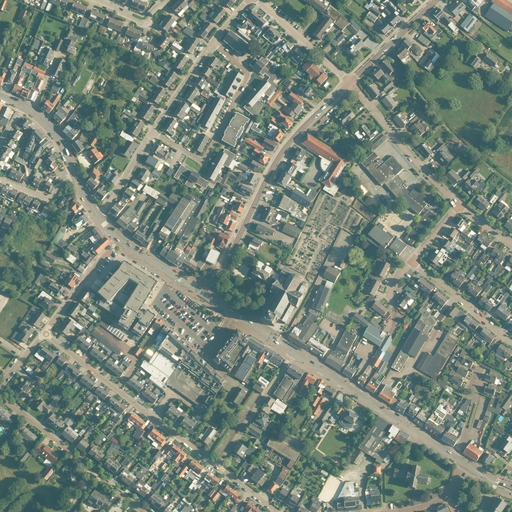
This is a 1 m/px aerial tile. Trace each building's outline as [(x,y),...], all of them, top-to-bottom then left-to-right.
[(68,2),(63,0),(60,0),(58,6),(65,9),(68,2)] [(133,0),(131,6),(137,9),(140,0),(137,0),(137,1),(135,0),(133,0)] [(147,5),(143,3),(144,0),(143,0),(140,0),(137,9),(144,12),(147,5)] [(188,5),(185,3),(182,0),(181,0),(177,4),(183,10),(188,5)] [(223,0),(225,2),(225,3),(224,4),(225,5),(229,9),(234,4),(229,0),(223,0)] [(303,0),(323,15),(322,17),(325,19),(313,35),(320,41),(334,24),(342,31),(350,23),(330,7),(329,8),(318,0),(303,0)] [(406,11),(403,7),(399,3),(395,7),(390,2),(387,0),(384,3),(384,2),(381,5),(382,5),(385,8),(386,7),(389,9),(394,14),(396,16),(399,13),(401,16),(403,14),(404,15),(405,13),(405,12),(406,11)] [(456,17),(466,7),(462,3),(458,0),(449,9),(456,17)] [(492,6),(485,17),(489,20),(506,32),(508,33),(509,30),(511,26),(511,0),(506,0),(505,0),(493,0),(492,2),(490,5),(492,6)] [(192,1),(190,4),(197,11),(200,8),(192,1)] [(472,11),(476,7),(471,1),(466,5),(472,11)] [(74,3),(72,8),(71,11),(77,14),(81,6),(74,3)] [(378,8),(371,3),(367,9),(378,17),(381,13),(377,10),(378,8)] [(172,9),(178,15),(180,17),(185,12),(183,10),(177,4),(172,9)] [(188,6),(190,8),(195,13),(197,11),(190,4),(188,6)] [(84,16),(85,14),(87,9),(81,6),(77,14),(84,16)] [(220,8),(215,14),(221,19),(226,13),(220,8)] [(17,18),(23,21),(27,12),(21,9),(17,18)] [(388,21),(390,23),(394,27),(400,21),(394,14),(393,16),(386,9),(383,12),(390,19),(388,21)] [(448,26),(452,22),(439,9),(433,15),(439,21),(441,18),(448,26)] [(89,19),(95,21),(99,14),(92,11),(89,19)] [(202,16),(208,21),(210,18),(203,12),(201,15),(202,16)] [(248,16),(245,19),(250,23),(254,26),(261,19),(253,12),(248,17),(248,16)] [(370,12),(366,17),(374,23),(378,18),(370,12)] [(102,24),(103,22),(105,17),(99,14),(95,21),(102,24)] [(216,24),(221,19),(215,14),(211,19),(216,24)] [(468,32),(472,27),(477,20),(470,14),(460,27),(468,32)] [(164,22),(171,27),(175,21),(169,16),(164,22)] [(107,27),(114,29),(117,22),(110,19),(107,27)] [(263,20),(261,19),(254,26),(254,27),(256,29),(258,26),(261,29),(266,23),(266,22),(263,20)] [(392,29),(388,26),(385,23),(384,24),(379,19),(377,22),(381,26),(379,29),(385,35),(392,29)] [(247,28),(251,31),(254,27),(254,26),(250,23),(249,25),(244,20),(240,25),(245,30),(247,28)] [(358,32),(356,30),(359,27),(353,21),(351,24),(352,25),(352,26),(349,28),(355,35),(358,32)] [(120,32),(121,30),(123,25),(117,22),(114,29),(120,32)] [(160,28),(166,32),(171,27),(164,22),(160,28)] [(432,27),(426,22),(421,27),(426,33),(425,34),(424,33),(424,34),(431,40),(438,34),(439,35),(442,32),(437,26),(434,29),(432,27)] [(200,27),(208,34),(213,28),(207,23),(202,29),(200,27)] [(126,35),(132,37),(135,30),(129,27),(126,35)] [(184,30),(192,36),(194,32),(187,27),(185,30),(184,29),(184,30)] [(198,35),(200,36),(203,39),(208,34),(200,27),(196,33),(198,35)] [(270,27),(267,31),(262,37),(264,39),(267,41),(275,32),(270,27)] [(67,41),(63,50),(70,54),(74,55),(76,51),(72,50),(75,44),(77,39),(70,36),(72,31),(70,31),(68,30),(65,37),(64,40),(67,41)] [(135,30),(132,37),(131,40),(137,43),(142,33),(135,30)] [(339,30),(333,37),(334,38),(335,38),(339,43),(345,37),(341,32),(339,30)] [(225,39),(223,41),(240,55),(242,53),(248,47),(230,32),(224,39),(225,39)] [(267,41),(270,43),(271,41),(274,44),(282,35),(280,33),(279,34),(275,32),(267,41)] [(421,35),(418,40),(427,48),(431,43),(421,35)] [(363,44),(360,41),(358,39),(354,36),(349,41),(352,45),(357,50),(363,44)] [(174,43),(174,42),(170,38),(168,40),(164,37),(161,41),(166,46),(169,42),(173,44),(174,43)] [(193,38),(188,45),(195,49),(199,42),(193,38)] [(54,50),(58,52),(63,41),(59,40),(54,50)] [(252,44),(251,45),(258,52),(261,49),(256,45),(258,43),(255,40),(253,42),(252,44)] [(276,69),(277,69),(280,66),(275,61),(274,62),(272,60),(279,52),(281,53),(282,53),(284,51),(286,54),(286,55),(287,55),(291,51),(290,50),(293,47),(292,47),(294,45),(292,43),(290,45),(285,40),(282,45),(279,42),(276,47),(272,51),(265,59),(272,65),(276,69)] [(407,40),(401,46),(406,50),(407,51),(410,48),(418,56),(423,51),(416,45),(414,47),(407,40)] [(157,46),(161,49),(163,50),(166,46),(161,41),(157,46)] [(344,46),(347,50),(346,51),(349,54),(350,53),(352,55),(357,50),(352,45),(349,41),(344,46)] [(139,46),(137,52),(140,54),(141,50),(145,52),(144,55),(149,45),(143,43),(142,47),(139,46)] [(184,49),(174,43),(173,44),(172,45),(173,46),(182,52),(184,49)] [(149,57),(150,53),(150,54),(153,47),(149,45),(144,55),(149,57)] [(184,50),(187,52),(191,55),(195,49),(188,45),(184,50)] [(173,46),(172,49),(175,51),(179,54),(180,55),(182,52),(173,46)] [(406,50),(401,46),(403,47),(395,54),(401,61),(403,62),(404,63),(405,63),(406,62),(406,61),(406,60),(406,59),(405,59),(410,54),(407,51),(406,50)] [(50,60),(53,53),(51,51),(51,50),(51,49),(48,48),(47,48),(47,50),(41,47),(38,55),(41,56),(50,60)] [(420,65),(430,72),(441,57),(431,50),(420,65)] [(298,65),(301,61),(304,57),(300,54),(297,52),(295,55),(292,52),(289,56),(298,65)] [(488,53),(483,60),(494,68),(498,61),(488,53)] [(182,55),(181,55),(179,54),(175,59),(178,61),(177,61),(184,65),(188,59),(182,55)] [(481,60),(474,55),(468,63),(476,69),(479,65),(477,64),(481,60)] [(41,56),(41,58),(42,58),(40,64),(38,63),(47,67),(50,60),(41,56)] [(9,57),(5,67),(11,70),(15,60),(9,57)] [(11,70),(10,73),(6,82),(12,84),(16,75),(15,75),(16,74),(14,73),(15,71),(18,66),(20,67),(22,60),(16,57),(15,60),(11,70)] [(255,70),(256,71),(265,59),(262,57),(258,62),(255,59),(249,65),(253,68),(255,68),(254,69),(255,70)] [(213,58),(208,65),(212,68),(213,69),(216,66),(216,65),(219,68),(222,64),(213,58)] [(51,75),(58,78),(63,65),(65,61),(60,59),(58,63),(57,62),(51,75)] [(268,62),(265,59),(256,71),(255,71),(256,71),(258,72),(259,72),(259,73),(263,76),(265,74),(264,74),(268,70),(267,70),(264,67),(268,62)] [(164,60),(162,63),(165,65),(171,69),(173,66),(164,60)] [(380,66),(384,69),(390,75),(395,70),(386,60),(380,66)] [(180,71),(184,65),(177,61),(173,67),(180,71)] [(316,81),(320,85),(327,77),(326,77),(327,75),(321,70),(320,71),(316,68),(317,66),(311,61),(309,62),(309,61),(302,69),(306,72),(310,76),(309,77),(307,79),(310,81),(311,79),(312,78),(316,81)] [(24,63),(23,66),(32,70),(34,71),(35,71),(38,73),(44,76),(45,73),(44,72),(36,69),(24,63)] [(268,70),(264,74),(265,74),(269,78),(274,82),(277,78),(272,73),(276,69),(272,65),(267,70),(268,70)] [(21,71),(25,72),(31,74),(32,70),(23,66),(21,71)] [(211,72),(210,71),(206,68),(202,74),(208,78),(209,75),(213,78),(215,75),(211,72)] [(386,93),(387,92),(392,87),(394,85),(388,78),(378,68),(372,74),(378,80),(381,76),(387,83),(382,88),(382,89),(384,91),(386,93)] [(242,78),(243,77),(233,71),(229,78),(239,83),(240,83),(239,83),(240,81),(241,81),(241,80),(242,79),(241,79),(242,78)] [(171,72),(166,78),(172,82),(177,76),(171,72)] [(37,83),(38,84),(36,88),(32,87),(27,99),(34,102),(44,80),(42,79),(44,76),(38,73),(37,77),(39,78),(37,83)] [(162,83),(153,76),(151,79),(158,84),(160,85),(162,83)] [(14,88),(12,93),(20,96),(22,91),(23,89),(19,87),(22,79),(18,78),(15,85),(14,88)] [(168,88),(172,82),(166,78),(162,84),(168,88)] [(199,78),(195,84),(199,87),(201,88),(200,89),(203,91),(204,89),(206,87),(208,84),(203,80),(199,78)] [(239,83),(229,78),(225,85),(235,91),(236,90),(235,90),(236,88),(237,88),(237,87),(238,86),(237,86),(238,85),(239,83),(239,84),(239,83)] [(274,82),(269,78),(265,83),(266,83),(263,86),(261,84),(260,85),(261,86),(259,88),(258,87),(255,91),(254,92),(251,96),(249,98),(248,99),(250,101),(247,104),(243,108),(248,112),(255,119),(263,105),(258,101),(264,94),(269,97),(278,87),(273,82),(274,82)] [(27,99),(32,87),(34,84),(31,82),(27,91),(24,89),(21,96),(27,99)] [(70,84),(62,98),(68,101),(75,87),(70,84)] [(302,84),(300,86),(304,90),(301,93),(303,95),(307,98),(312,91),(302,84)] [(235,91),(225,85),(220,94),(217,92),(217,91),(215,90),(214,93),(218,95),(219,96),(224,99),(226,96),(231,99),(231,98),(232,96),(233,96),(233,95),(233,94),(234,94),(233,93),(234,92),(235,91)] [(384,91),(381,94),(373,85),(367,89),(375,99),(379,95),(381,98),(385,94),(386,93),(384,91)] [(188,93),(194,97),(198,91),(193,87),(188,93)] [(393,88),(392,87),(387,92),(389,95),(395,91),(393,88)] [(155,95),(161,99),(166,92),(160,88),(155,95)] [(135,93),(149,102),(151,99),(142,94),(143,93),(138,89),(135,93)] [(138,100),(139,99),(147,105),(149,102),(135,93),(133,97),(138,100)] [(193,104),(196,99),(194,97),(188,93),(184,99),(190,103),(192,105),(193,104)] [(286,106),(282,110),(288,114),(292,117),(295,113),(297,115),(300,111),(299,110),(300,109),(301,109),(302,109),(299,107),(301,105),(297,101),(299,99),(291,93),(288,97),(295,102),(296,102),(295,103),(294,104),(290,109),(286,106)] [(42,97),(39,105),(42,108),(41,109),(46,112),(48,110),(47,109),(50,107),(49,106),(50,105),(53,100),(55,96),(53,95),(45,104),(41,100),(42,97)] [(157,104),(161,99),(155,95),(151,100),(157,104)] [(199,129),(206,132),(225,99),(224,99),(219,96),(218,95),(216,99),(212,96),(207,105),(211,108),(206,116),(202,114),(197,123),(201,125),(199,129)] [(46,112),(49,114),(54,107),(59,99),(55,96),(53,100),(50,105),(49,106),(50,107),(47,109),(48,110),(46,112)] [(393,110),(394,109),(397,106),(389,96),(386,98),(382,101),(383,101),(388,107),(388,108),(390,111),(392,109),(393,110)] [(188,107),(186,105),(182,103),(178,109),(184,113),(188,107)] [(56,114),(52,117),(59,125),(63,121),(66,119),(65,118),(67,117),(68,116),(61,109),(63,107),(60,104),(56,109),(57,111),(58,112),(56,114)] [(192,105),(191,107),(199,112),(201,109),(193,104),(192,105)] [(148,105),(144,111),(150,115),(151,115),(152,115),(153,113),(152,112),(154,109),(148,105)] [(4,107),(2,112),(0,115),(3,117),(0,124),(6,127),(9,121),(6,120),(7,119),(11,111),(4,107)] [(189,109),(201,116),(202,114),(199,112),(191,107),(189,109)] [(180,119),(184,113),(178,109),(174,115),(180,119)] [(126,110),(124,113),(134,120),(136,118),(131,114),(126,110)] [(66,128),(62,132),(66,135),(74,127),(74,126),(78,121),(75,118),(78,114),(75,111),(66,123),(68,125),(66,128)] [(150,115),(144,111),(140,117),(146,121),(148,118),(150,118),(151,116),(150,115)] [(339,120),(343,124),(344,125),(349,120),(351,123),(357,118),(355,116),(354,116),(350,111),(339,120)] [(224,135),(221,141),(227,144),(234,148),(236,144),(235,144),(236,141),(237,139),(239,139),(243,132),(244,129),(243,128),(244,126),(246,124),(247,124),(249,120),(242,117),(237,113),(233,119),(232,119),(229,126),(228,125),(228,126),(229,126),(228,128),(227,127),(227,128),(223,135),(224,135)] [(288,130),(292,124),(286,120),(287,119),(279,113),(277,117),(283,121),(280,124),(285,128),(285,129),(285,130),(286,130),(286,131),(287,130),(288,130)] [(402,129),(405,125),(409,122),(400,113),(398,115),(395,119),(398,123),(397,124),(402,129)] [(411,124),(417,119),(421,116),(419,114),(416,116),(409,121),(411,124)] [(271,121),(270,122),(276,127),(279,123),(273,118),(271,121)] [(24,119),(20,124),(23,127),(26,129),(25,130),(26,131),(24,133),(26,136),(28,133),(27,132),(28,132),(31,128),(29,126),(30,124),(24,119)] [(176,122),(175,121),(171,119),(167,124),(173,128),(176,122)] [(72,141),(75,137),(77,135),(85,123),(81,120),(76,128),(75,127),(74,127),(66,135),(72,141)] [(136,121),(132,127),(139,131),(143,125),(136,121)] [(177,123),(185,129),(187,126),(179,121),(177,123)] [(418,138),(422,135),(426,132),(425,131),(426,130),(427,129),(427,127),(427,126),(426,125),(425,125),(424,124),(423,124),(421,124),(420,125),(418,123),(411,129),(416,135),(415,135),(418,138)] [(173,128),(167,124),(164,130),(173,136),(175,133),(171,131),(173,128)] [(271,130),(267,135),(271,138),(272,137),(274,140),(278,143),(279,142),(280,142),(281,141),(280,140),(281,139),(282,136),(279,134),(281,133),(277,130),(278,129),(273,126),(271,130)] [(368,142),(370,140),(374,137),(378,133),(375,130),(371,133),(365,126),(363,127),(362,127),(358,131),(359,131),(355,134),(363,145),(367,142),(368,142)] [(131,137),(132,135),(136,137),(139,131),(132,127),(129,132),(124,129),(122,131),(131,137)] [(37,130),(33,134),(31,136),(25,149),(23,158),(30,161),(30,162),(33,156),(35,154),(32,153),(35,145),(36,146),(38,147),(40,145),(46,140),(37,130)] [(23,134),(22,133),(18,131),(16,133),(13,131),(10,137),(12,139),(16,141),(19,136),(21,137),(23,134)] [(130,137),(131,137),(122,131),(120,136),(127,141),(119,153),(124,156),(128,158),(130,156),(130,155),(130,154),(135,146),(131,143),(134,139),(130,137)] [(78,142),(76,143),(72,146),(78,154),(84,150),(80,144),(81,139),(83,134),(81,133),(79,137),(78,142)] [(202,134),(198,142),(205,146),(209,138),(202,134)] [(307,136),(302,144),(307,147),(319,154),(320,155),(318,157),(322,160),(321,161),(321,162),(321,163),(321,165),(321,166),(321,168),(322,169),(322,170),(323,171),(324,172),(325,173),(323,177),(322,176),(319,181),(322,183),(326,185),(323,190),(325,191),(326,192),(334,197),(337,192),(337,191),(340,187),(334,183),(340,174),(349,160),(312,138),(308,135),(307,136)] [(246,137),(244,141),(253,146),(256,148),(261,152),(264,148),(265,149),(265,147),(273,152),(276,146),(272,143),(265,139),(261,146),(255,143),(254,142),(251,140),(246,137)] [(17,141),(16,141),(12,139),(11,141),(7,139),(4,145),(9,147),(14,150),(17,145),(16,144),(17,141)] [(33,156),(36,158),(39,153),(41,154),(44,150),(46,148),(50,144),(46,140),(40,145),(38,147),(35,154),(33,156)] [(191,148),(193,149),(201,153),(205,146),(198,142),(195,147),(193,145),(191,148)] [(446,144),(445,142),(436,150),(437,152),(446,144)] [(427,158),(431,155),(433,153),(425,144),(419,149),(420,149),(424,152),(423,153),(427,158)] [(156,145),(152,152),(157,155),(157,156),(158,157),(165,161),(169,153),(166,151),(165,154),(160,151),(162,149),(156,145)] [(444,166),(448,163),(451,160),(453,157),(449,153),(446,155),(446,154),(449,151),(445,146),(439,151),(442,153),(437,158),(438,158),(445,166),(444,166)] [(1,153),(7,157),(8,157),(11,159),(14,153),(12,152),(14,150),(9,147),(7,150),(4,148),(1,153)] [(255,149),(252,155),(258,159),(257,161),(260,163),(264,166),(269,158),(261,153),(261,152),(256,148),(255,149)] [(94,149),(87,154),(94,164),(102,159),(98,153),(97,154),(94,149)] [(294,157),(294,158),(295,158),(299,161),(298,164),(301,167),(307,170),(309,167),(303,164),(305,161),(302,159),(306,154),(303,152),(299,149),(296,153),(298,154),(295,158),(294,157)] [(219,170),(220,169),(220,168),(222,165),(228,168),(231,163),(235,155),(225,150),(222,154),(220,158),(218,156),(217,158),(218,158),(216,161),(214,164),(213,165),(213,166),(211,168),(210,170),(211,170),(209,173),(208,174),(211,176),(209,179),(207,182),(203,179),(199,186),(205,190),(209,183),(214,186),(216,182),(220,184),(221,181),(222,179),(219,177),(220,175),(217,174),(219,170)] [(385,163),(384,163),(381,159),(378,161),(377,160),(376,161),(377,162),(375,164),(373,162),(378,157),(374,152),(361,164),(381,186),(384,184),(399,201),(400,200),(405,204),(419,191),(415,188),(410,194),(405,189),(408,187),(397,175),(404,169),(404,170),(392,156),(392,157),(385,163)] [(149,157),(146,163),(154,168),(157,170),(157,169),(156,169),(160,163),(163,165),(165,161),(158,157),(157,156),(154,155),(152,158),(149,157)] [(54,162),(54,163),(55,161),(51,156),(48,159),(46,157),(42,161),(44,163),(45,162),(49,166),(49,167),(54,162)] [(38,158),(32,168),(37,170),(42,161),(38,158)] [(233,160),(231,164),(235,166),(246,171),(248,168),(237,162),(233,160)] [(263,167),(259,164),(253,161),(249,168),(254,171),(255,170),(260,173),(263,167)] [(58,167),(54,163),(54,162),(49,167),(49,166),(48,168),(52,172),(58,167)] [(7,172),(8,172),(10,169),(5,166),(0,163),(0,170),(1,169),(3,170),(7,172)] [(296,170),(298,171),(304,175),(305,173),(307,170),(298,164),(296,167),(290,163),(285,171),(292,176),(296,170)] [(182,165),(181,165),(173,178),(177,180),(180,175),(184,177),(188,170),(185,168),(184,168),(183,167),(182,166),(181,166),(182,165)] [(94,181),(100,175),(100,174),(94,168),(88,174),(91,178),(86,184),(93,190),(96,187),(98,185),(94,181)] [(139,175),(137,178),(145,182),(148,177),(151,179),(153,176),(157,179),(159,175),(158,175),(154,173),(153,172),(151,174),(150,174),(150,173),(147,172),(143,169),(142,169),(143,170),(139,175)] [(14,179),(18,173),(12,170),(10,173),(8,176),(14,180),(14,179)] [(107,180),(106,181),(110,184),(112,183),(114,185),(119,179),(116,176),(117,174),(114,171),(113,170),(111,173),(113,174),(108,180),(107,180)] [(192,173),(188,170),(184,177),(188,179),(185,185),(188,187),(196,174),(196,175),(195,174),(194,173),(193,174),(192,173),(193,173),(192,172),(192,173)] [(464,180),(470,174),(470,173),(467,170),(461,177),(464,180)] [(472,178),(477,173),(477,172),(475,170),(469,176),(472,178)] [(455,185),(458,181),(461,179),(452,171),(446,177),(449,180),(449,179),(455,185)] [(18,173),(14,179),(20,182),(22,178),(24,180),(26,176),(26,173),(25,173),(24,175),(18,172),(18,173)] [(228,172),(226,177),(228,178),(239,184),(239,183),(241,180),(246,182),(249,184),(253,186),(255,182),(258,177),(253,175),(250,174),(248,177),(240,173),(240,174),(239,175),(238,177),(236,176),(228,172)] [(292,177),(288,175),(284,173),(277,183),(292,192),(295,189),(287,184),(292,177)] [(196,174),(188,187),(192,189),(195,184),(199,186),(203,179),(199,177),(197,176),(198,176),(196,175),(197,175),(196,175),(196,174)] [(32,177),(30,182),(33,183),(32,184),(38,187),(40,184),(42,186),(45,180),(42,179),(41,180),(36,177),(33,176),(32,177)] [(55,187),(53,185),(48,182),(50,179),(53,179),(53,177),(51,178),(51,176),(50,176),(47,177),(42,186),(45,187),(43,189),(49,192),(51,194),(55,187)] [(99,189),(94,196),(97,198),(101,201),(106,195),(103,192),(102,191),(105,187),(103,186),(106,181),(104,179),(101,185),(102,185),(99,189)] [(485,184),(482,182),(479,185),(475,182),(475,183),(471,179),(469,181),(463,186),(468,190),(467,192),(470,194),(471,193),(471,194),(477,189),(479,191),(485,184)] [(128,188),(132,191),(134,189),(137,190),(140,185),(142,183),(140,182),(138,184),(133,181),(130,185),(131,186),(129,189),(128,188)] [(223,189),(220,195),(224,197),(228,187),(220,183),(219,186),(223,189)] [(252,191),(247,188),(242,186),(243,185),(239,183),(239,184),(236,191),(249,197),(252,191)] [(160,194),(154,190),(146,185),(142,191),(144,192),(146,194),(151,196),(156,200),(160,194)] [(5,198),(8,193),(9,190),(4,187),(2,191),(0,189),(0,197),(4,199),(5,198)] [(308,208),(312,202),(313,202),(318,194),(313,191),(309,197),(296,189),(291,197),(308,208)] [(503,193),(497,200),(500,202),(501,202),(502,200),(506,196),(505,195),(508,191),(507,190),(506,191),(505,190),(503,193)] [(9,198),(14,201),(16,197),(18,194),(12,191),(10,194),(8,193),(5,198),(8,200),(9,198)] [(135,193),(133,192),(131,194),(126,191),(123,195),(124,196),(122,199),(125,202),(127,198),(130,200),(133,196),(133,195),(137,197),(138,195),(135,193)] [(180,219),(168,238),(171,240),(175,235),(179,237),(178,239),(180,241),(201,200),(194,196),(186,191),(183,197),(181,199),(189,203),(180,219)] [(210,191),(206,198),(210,200),(214,193),(210,191)] [(441,209),(426,197),(419,191),(405,204),(419,215),(422,211),(425,214),(404,239),(412,245),(441,209)] [(497,200),(503,193),(499,191),(495,196),(495,195),(490,202),(493,204),(497,200)] [(180,197),(172,193),(167,201),(175,206),(180,197)] [(22,205),(23,203),(26,197),(21,194),(19,198),(16,197),(14,201),(13,202),(16,203),(17,202),(22,205)] [(164,206),(168,199),(161,194),(156,202),(164,206)] [(28,212),(30,209),(31,208),(33,204),(30,203),(32,199),(27,196),(26,197),(23,203),(28,206),(26,209),(29,211),(28,212)] [(64,207),(65,205),(67,207),(73,199),(67,196),(68,196),(65,200),(61,197),(57,202),(58,203),(56,206),(60,209),(62,206),(64,207)] [(277,207),(281,209),(292,214),(291,216),(305,222),(308,216),(303,213),(302,213),(301,212),(300,212),(298,211),(296,210),(299,205),(290,201),(291,200),(283,196),(280,202),(279,202),(277,207)] [(362,201),(377,213),(381,208),(366,196),(362,201)] [(484,211),(487,207),(489,204),(480,197),(474,204),(479,207),(484,210),(483,211),(484,211)] [(179,257),(185,248),(200,219),(210,202),(203,198),(201,200),(180,241),(176,247),(176,248),(173,252),(171,250),(165,258),(174,264),(179,257)] [(118,205),(116,204),(109,213),(116,218),(127,203),(125,202),(122,199),(120,202),(118,205)] [(165,242),(179,219),(180,219),(189,203),(181,199),(157,237),(165,242)] [(32,210),(33,209),(36,210),(36,211),(39,213),(41,207),(39,206),(40,204),(35,200),(33,204),(31,208),(30,209),(28,212),(27,214),(29,215),(30,213),(31,213),(32,211),(32,210)] [(77,210),(78,210),(81,206),(75,200),(71,204),(70,204),(71,204),(68,207),(75,213),(77,210)] [(238,207),(243,209),(244,206),(231,200),(229,204),(233,206),(238,208),(238,207)] [(496,209),(493,213),(500,219),(503,216),(509,209),(504,205),(505,203),(502,200),(501,202),(502,203),(496,209)] [(119,220),(116,223),(125,230),(126,229),(135,218),(136,217),(138,215),(139,216),(144,207),(146,204),(142,201),(140,204),(141,204),(136,212),(130,207),(120,219),(119,220)] [(234,210),(236,212),(241,214),(243,209),(238,207),(238,208),(233,206),(229,204),(228,208),(230,209),(229,211),(233,212),(234,210)] [(53,214),(49,212),(51,208),(46,205),(44,209),(41,207),(39,213),(41,214),(42,213),(47,215),(46,217),(50,219),(53,214)] [(213,223),(219,226),(221,227),(222,226),(226,227),(225,229),(232,232),(237,222),(235,221),(238,216),(220,208),(220,209),(219,209),(218,211),(217,211),(216,213),(218,213),(213,223)] [(265,214),(276,219),(277,216),(278,214),(287,218),(289,214),(281,211),(280,214),(268,208),(265,214)] [(6,218),(6,219),(4,224),(2,228),(7,230),(9,226),(12,228),(18,217),(12,214),(9,220),(6,218)] [(262,220),(267,222),(270,223),(269,224),(272,225),(275,224),(276,223),(278,220),(276,219),(265,214),(262,220)] [(74,223),(71,227),(74,229),(80,225),(81,227),(83,225),(84,226),(84,227),(85,227),(86,227),(86,226),(87,227),(90,225),(89,222),(84,215),(80,218),(79,219),(77,216),(73,223),(74,223)] [(126,229),(132,234),(138,227),(133,224),(137,220),(135,218),(126,229)] [(466,227),(467,227),(469,225),(459,218),(455,224),(463,230),(462,232),(474,240),(477,235),(472,231),(470,233),(465,229),(466,227)] [(151,242),(150,241),(156,233),(155,231),(158,226),(155,223),(151,229),(141,244),(147,248),(151,242)] [(298,239),(302,232),(286,224),(283,232),(298,239)] [(369,236),(367,239),(379,249),(382,246),(385,249),(388,246),(390,248),(389,248),(399,256),(407,246),(397,239),(395,241),(392,240),(393,239),(393,238),(394,237),(388,232),(386,233),(382,230),(385,227),(380,224),(378,227),(376,225),(369,235),(369,236)] [(259,225),(256,232),(265,236),(266,233),(267,233),(266,234),(272,237),(273,237),(273,236),(275,232),(259,225)] [(144,232),(141,236),(137,232),(133,238),(141,243),(148,233),(151,229),(147,226),(143,231),(144,232)] [(100,231),(97,227),(82,238),(85,242),(89,239),(100,231)] [(460,234),(459,233),(455,230),(454,232),(451,230),(447,235),(454,239),(456,236),(458,237),(460,234)] [(94,245),(100,241),(104,238),(100,231),(89,239),(94,245)] [(471,244),(474,240),(462,232),(460,235),(466,239),(465,240),(471,244)] [(216,246),(218,247),(222,249),(225,245),(226,245),(228,241),(227,240),(228,238),(229,238),(220,233),(216,241),(217,242),(216,246)] [(481,235),(476,243),(481,247),(487,238),(481,235)] [(105,238),(96,246),(101,252),(109,244),(109,243),(105,238)] [(263,242),(259,240),(255,238),(253,242),(252,241),(249,247),(257,251),(260,246),(261,246),(263,242)] [(492,242),(487,238),(481,247),(479,249),(485,252),(487,249),(492,242)] [(445,239),(441,245),(444,247),(444,248),(445,247),(448,250),(449,247),(453,250),(455,248),(459,251),(460,250),(463,252),(460,255),(457,259),(459,261),(463,255),(464,253),(465,252),(466,251),(465,251),(463,249),(452,241),(451,243),(445,239)] [(61,240),(58,246),(65,251),(69,246),(61,240)] [(162,250),(160,254),(165,258),(171,250),(173,252),(176,248),(176,247),(173,246),(172,247),(169,245),(168,244),(165,248),(164,247),(162,250)] [(209,244),(202,257),(207,259),(206,261),(206,262),(206,261),(210,263),(210,265),(212,266),(213,265),(214,265),(219,254),(214,252),(212,251),(214,246),(212,246),(209,244)] [(466,251),(465,252),(468,254),(474,246),(471,244),(469,246),(466,251)] [(179,257),(174,264),(179,268),(180,267),(185,260),(186,258),(188,255),(192,247),(189,245),(187,249),(185,248),(179,257)] [(69,246),(65,251),(70,255),(76,259),(80,254),(78,253),(77,255),(75,253),(76,252),(77,251),(72,248),(69,246)] [(88,253),(93,259),(101,252),(96,246),(93,249),(92,249),(88,253)] [(185,260),(180,267),(192,274),(196,268),(192,265),(189,263),(193,256),(191,255),(195,248),(193,246),(192,247),(188,255),(186,258),(185,260)] [(491,260),(494,262),(501,252),(496,248),(491,255),(494,256),(491,260)] [(244,254),(253,259),(256,255),(247,249),(244,254)] [(437,250),(433,255),(444,262),(448,257),(446,256),(448,253),(442,249),(440,252),(437,250)] [(89,262),(90,263),(93,260),(83,252),(81,255),(83,257),(89,261),(89,262)] [(501,252),(494,262),(499,266),(495,271),(496,271),(492,276),(494,278),(496,275),(498,273),(502,267),(501,266),(506,260),(504,259),(506,256),(501,252)] [(47,253),(44,258),(53,263),(56,258),(47,253)] [(481,264),(482,262),(487,255),(484,253),(478,262),(481,264)] [(70,255),(66,260),(72,264),(76,259),(70,255)] [(435,268),(437,265),(439,262),(442,265),(444,262),(433,255),(430,260),(432,262),(430,265),(435,268)] [(88,266),(90,263),(89,262),(89,261),(83,257),(81,260),(88,266)] [(199,262),(197,267),(200,269),(200,270),(202,267),(202,268),(203,265),(204,266),(206,262),(206,261),(202,259),(199,262)] [(380,268),(387,272),(390,266),(390,265),(391,263),(385,259),(384,262),(382,261),(380,261),(377,267),(380,268)] [(16,264),(21,266),(25,269),(25,268),(28,270),(29,267),(27,266),(27,265),(18,260),(16,264)] [(259,262),(252,274),(256,276),(255,276),(262,280),(266,282),(268,278),(272,280),(272,278),(278,281),(278,282),(277,281),(277,282),(278,282),(275,286),(275,285),(273,288),(274,289),(272,292),(271,292),(271,293),(272,294),(272,293),(273,294),(272,295),(272,294),(270,298),(271,298),(270,299),(269,299),(270,300),(267,305),(266,305),(265,307),(262,311),(263,311),(263,312),(262,314),(263,317),(265,318),(267,317),(268,317),(269,318),(267,322),(274,327),(277,322),(278,322),(279,322),(279,321),(285,325),(286,324),(289,320),(290,318),(290,319),(290,318),(293,313),(294,312),(293,312),(294,311),(296,308),(295,308),(296,307),(297,308),(298,308),(298,307),(300,303),(301,304),(302,301),(302,300),(304,297),(305,297),(304,296),(302,295),(305,290),(306,291),(306,290),(305,290),(307,288),(307,287),(306,285),(307,285),(306,284),(305,285),(304,284),(304,283),(303,283),(303,284),(302,283),(301,280),(302,280),(301,280),(300,277),(300,276),(299,277),(297,276),(297,275),(296,275),(294,276),(293,275),(284,270),(281,275),(279,273),(278,275),(275,273),(276,273),(272,270),(267,267),(267,268),(264,266),(264,265),(259,262)] [(110,287),(108,285),(105,290),(103,288),(97,294),(102,299),(98,305),(121,320),(117,325),(127,332),(129,328),(139,335),(135,339),(138,341),(155,317),(146,311),(146,312),(141,309),(154,289),(153,289),(155,285),(124,265),(110,287)] [(453,268),(451,271),(454,274),(449,280),(454,284),(463,273),(463,272),(460,270),(458,273),(455,271),(458,267),(455,265),(453,268)] [(467,277),(470,279),(478,268),(477,268),(478,267),(475,265),(467,277)] [(37,266),(36,268),(45,274),(49,276),(50,273),(47,271),(39,266),(38,266),(37,266)] [(335,283),(341,273),(329,266),(323,277),(335,283)] [(384,278),(387,272),(380,268),(375,277),(382,281),(383,278),(384,278)] [(472,281),(477,274),(476,274),(480,269),(478,268),(470,279),(472,281)] [(63,271),(61,274),(75,284),(78,280),(71,274),(69,276),(63,271)] [(37,285),(42,276),(38,273),(32,283),(37,285)] [(459,288),(464,281),(466,279),(464,277),(466,276),(463,273),(454,284),(459,288)] [(72,288),(75,284),(61,274),(59,277),(65,282),(64,283),(72,288)] [(371,286),(378,290),(381,284),(380,283),(382,281),(375,277),(370,275),(368,277),(374,280),(371,286)] [(417,291),(419,287),(422,290),(427,284),(421,279),(419,282),(415,278),(410,285),(417,291)] [(476,280),(472,284),(471,283),(466,289),(471,293),(476,287),(477,285),(479,283),(476,280)] [(483,289),(485,290),(489,284),(487,282),(482,289),(477,285),(476,287),(471,293),(476,298),(483,289)] [(52,284),(49,288),(52,291),(52,292),(59,297),(64,290),(59,287),(59,288),(52,284)] [(434,289),(427,284),(422,290),(427,293),(425,296),(427,298),(429,295),(434,289)] [(310,313),(303,325),(303,326),(304,327),(301,331),(295,327),(288,339),(304,349),(305,348),(309,341),(318,326),(314,324),(318,319),(317,317),(319,311),(323,313),(332,291),(331,290),(321,286),(319,286),(310,308),(311,308),(309,312),(310,313)] [(367,293),(370,294),(374,296),(378,290),(371,286),(367,293)] [(77,308),(70,318),(77,323),(79,324),(80,324),(80,323),(81,322),(82,321),(84,318),(85,316),(86,316),(87,317),(89,315),(90,313),(91,312),(92,311),(91,310),(92,309),(93,310),(93,309),(100,299),(101,298),(97,295),(97,294),(90,290),(91,291),(89,293),(89,292),(88,292),(87,294),(88,295),(86,297),(86,296),(85,296),(83,300),(84,300),(82,303),(82,302),(81,302),(80,304),(81,305),(79,307),(79,306),(78,306),(78,307),(79,308),(78,309),(77,308)] [(39,305),(43,308),(47,311),(49,309),(50,310),(52,306),(51,305),(53,304),(47,300),(49,297),(50,296),(42,291),(37,298),(42,301),(39,305)] [(435,301),(437,303),(443,296),(438,292),(430,302),(432,304),(435,301)] [(405,294),(401,299),(409,305),(410,306),(414,301),(415,302),(417,300),(410,294),(408,297),(405,294)] [(500,302),(504,297),(501,295),(497,301),(492,297),(489,301),(484,308),(489,312),(496,303),(498,304),(500,302)] [(440,311),(445,304),(448,300),(443,296),(437,303),(440,305),(437,308),(440,311)] [(484,308),(489,301),(484,297),(479,304),(484,308)] [(403,309),(407,304),(409,305),(401,299),(397,304),(403,309)] [(375,310),(378,312),(383,306),(377,302),(373,307),(372,307),(370,310),(373,312),(375,310)] [(507,309),(508,308),(502,304),(500,307),(495,313),(500,318),(507,309)] [(382,315),(386,319),(385,320),(386,321),(391,315),(390,314),(390,313),(388,311),(383,306),(378,312),(375,315),(378,318),(380,317),(382,315)] [(154,307),(151,313),(156,316),(159,310),(154,307)] [(433,317),(425,309),(422,307),(419,311),(423,314),(419,321),(391,368),(400,372),(410,355),(415,358),(425,342),(426,342),(429,338),(428,337),(438,321),(436,319),(433,317)] [(460,321),(461,320),(465,314),(460,310),(459,312),(453,307),(450,311),(448,314),(454,319),(455,316),(460,321)] [(511,312),(507,309),(500,318),(505,321),(510,315),(509,314),(511,312)] [(40,312),(35,318),(41,322),(45,316),(40,312)] [(353,318),(367,328),(370,323),(357,313),(353,318)] [(436,319),(438,321),(438,320),(441,322),(445,316),(442,314),(441,315),(440,314),(436,319)] [(469,327),(474,321),(468,316),(468,317),(465,315),(466,314),(465,314),(461,320),(460,321),(469,327)] [(36,328),(41,322),(35,318),(31,324),(36,328)] [(68,319),(64,325),(70,329),(74,323),(68,319)] [(148,333),(151,335),(155,330),(158,332),(163,324),(158,319),(148,333)] [(472,333),(475,335),(477,333),(481,328),(479,326),(479,325),(474,321),(469,327),(474,331),(472,333)] [(370,323),(367,328),(367,329),(363,337),(380,347),(383,340),(387,334),(373,325),(371,324),(370,323)] [(60,331),(65,335),(70,329),(64,325),(60,331)] [(158,350),(171,332),(165,326),(159,335),(162,338),(158,345),(156,349),(158,350)] [(23,333),(29,338),(34,332),(27,327),(27,328),(23,333)] [(484,330),(481,328),(477,333),(475,335),(474,336),(482,343),(485,340),(490,334),(484,329),(484,330)] [(218,355),(213,361),(218,366),(220,364),(223,367),(227,370),(227,371),(229,372),(229,373),(238,359),(239,356),(244,348),(250,339),(249,338),(247,337),(246,337),(245,336),(245,335),(244,335),(244,336),(242,334),(241,334),(236,331),(236,330),(235,331),(236,331),(233,336),(232,336),(232,337),(233,337),(232,338),(231,338),(231,339),(228,342),(228,343),(225,346),(224,347),(225,347),(222,351),(221,350),(221,351),(218,355),(218,354),(217,355),(218,355)] [(340,372),(343,367),(345,364),(341,361),(345,354),(347,356),(357,336),(351,332),(346,330),(344,334),(335,352),(333,351),(326,362),(340,372)] [(25,343),(29,338),(23,333),(19,339),(16,337),(19,333),(16,331),(12,337),(15,339),(14,341),(19,345),(22,341),(25,343)] [(153,357),(144,370),(152,376),(149,380),(161,390),(166,383),(190,350),(171,332),(158,350),(153,357)] [(417,368),(435,380),(460,339),(448,332),(433,357),(426,353),(417,368)] [(373,366),(377,368),(388,348),(392,340),(386,336),(387,334),(383,340),(380,347),(370,364),(362,377),(361,376),(357,383),(363,387),(367,380),(369,377),(367,376),(373,366)] [(495,338),(490,334),(485,340),(490,344),(488,347),(490,349),(493,346),(497,340),(495,339),(495,338)] [(239,363),(232,375),(243,382),(251,368),(253,364),(264,347),(265,345),(251,336),(250,339),(244,348),(239,356),(238,359),(241,360),(239,363)] [(75,342),(81,347),(85,341),(79,337),(75,342)] [(309,342),(305,348),(309,350),(315,341),(311,338),(309,342)] [(368,384),(366,388),(374,394),(377,389),(385,377),(381,374),(383,372),(388,364),(387,364),(393,354),(386,351),(393,340),(392,340),(388,348),(377,368),(378,369),(368,384)] [(85,341),(81,347),(87,351),(91,346),(85,341)] [(315,341),(309,350),(316,354),(322,345),(315,341)] [(503,355),(507,349),(501,345),(501,346),(498,344),(494,350),(503,355),(498,362),(499,362),(501,359),(503,355)] [(322,345),(316,354),(322,359),(326,353),(328,349),(322,345)] [(109,356),(112,352),(105,346),(103,348),(108,352),(106,354),(109,356)] [(133,353),(138,357),(142,350),(138,347),(133,353)] [(257,368),(258,368),(262,362),(269,351),(270,350),(264,347),(253,364),(258,367),(257,368)] [(39,349),(34,356),(37,358),(37,357),(42,361),(42,362),(45,358),(49,352),(44,348),(41,351),(39,349)] [(90,354),(95,358),(100,353),(94,348),(90,354)] [(503,355),(501,359),(504,361),(506,358),(508,359),(509,359),(504,365),(507,367),(511,361),(511,360),(511,352),(507,349),(503,355)] [(190,350),(166,383),(197,405),(193,411),(203,417),(224,382),(224,381),(223,382),(222,381),(222,380),(220,378),(219,377),(219,378),(217,376),(217,375),(215,374),(215,373),(214,373),(212,371),(213,371),(212,370),(212,371),(210,369),(210,368),(209,368),(207,366),(205,364),(205,363),(204,364),(202,362),(203,361),(202,361),(200,360),(200,359),(199,359),(197,357),(198,357),(197,356),(197,357),(195,355),(195,354),(194,354),(192,352),(193,352),(192,352),(190,350)] [(464,359),(461,364),(468,368),(470,369),(472,366),(471,365),(473,363),(471,362),(473,359),(463,350),(460,356),(464,359)] [(262,362),(267,365),(274,353),(273,353),(272,353),(269,351),(262,362)] [(48,360),(42,367),(43,367),(45,369),(55,357),(49,352),(45,358),(48,360)] [(105,358),(100,353),(95,358),(101,363),(105,358)] [(144,370),(153,357),(146,353),(141,359),(144,362),(140,367),(144,370)] [(274,353),(268,363),(270,364),(271,362),(275,364),(274,366),(277,368),(278,366),(279,367),(284,359),(274,353)] [(62,367),(63,366),(66,362),(60,357),(56,362),(62,367)] [(121,359),(116,366),(114,364),(110,369),(115,373),(119,368),(123,364),(124,361),(121,359)] [(348,366),(343,374),(351,379),(357,370),(358,370),(359,368),(361,369),(366,362),(362,359),(356,367),(355,366),(355,367),(349,364),(348,366)] [(110,369),(114,364),(109,360),(104,365),(110,369)] [(466,378),(467,375),(467,374),(468,372),(466,371),(468,368),(461,364),(457,361),(454,366),(459,368),(456,372),(456,373),(464,377),(463,377),(466,378)] [(71,374),(75,369),(69,364),(65,370),(71,374)] [(273,395),(278,398),(282,401),(281,402),(287,406),(289,407),(297,392),(300,388),(296,386),(304,373),(298,369),(291,365),(283,377),(284,378),(273,395)] [(124,372),(119,368),(115,373),(120,378),(124,372)] [(246,384),(247,384),(251,379),(248,377),(252,371),(251,371),(252,369),(251,368),(243,382),(246,384)] [(69,376),(68,378),(74,382),(77,379),(78,377),(81,373),(75,369),(71,374),(69,376)] [(461,387),(462,384),(462,383),(463,381),(462,380),(463,377),(464,377),(456,373),(456,372),(452,370),(450,375),(454,377),(451,382),(461,387)] [(503,376),(496,372),(491,370),(489,375),(488,375),(487,377),(486,377),(485,381),(495,384),(497,385),(498,384),(499,380),(501,381),(503,376)] [(309,383),(308,383),(313,385),(317,378),(308,373),(306,377),(300,388),(297,392),(302,395),(309,383)] [(86,386),(90,380),(84,376),(80,381),(86,386)] [(23,392),(26,394),(34,385),(32,384),(34,382),(29,378),(27,381),(25,384),(23,382),(18,388),(20,389),(18,392),(21,395),(23,392)] [(137,383),(132,378),(128,383),(133,388),(137,383)] [(440,379),(437,383),(438,383),(445,389),(448,384),(440,379)] [(91,390),(92,389),(95,385),(90,380),(86,386),(91,390)] [(321,395),(324,390),(327,386),(323,383),(323,382),(320,380),(315,387),(317,388),(315,392),(321,395)] [(143,387),(137,383),(133,388),(139,392),(143,387)] [(502,389),(494,386),(489,384),(488,388),(487,388),(486,390),(485,390),(484,393),(493,397),(495,392),(500,394),(502,389)] [(263,390),(260,388),(255,385),(252,389),(261,394),(263,390)] [(393,406),(396,402),(397,400),(393,398),(395,396),(396,397),(398,395),(397,394),(398,393),(399,393),(400,391),(395,388),(393,390),(387,385),(379,397),(390,404),(393,406)] [(335,391),(327,386),(324,390),(321,395),(322,395),(320,398),(324,400),(325,398),(330,400),(335,391)] [(91,394),(88,398),(87,399),(85,401),(89,404),(91,402),(90,401),(94,397),(97,399),(99,396),(104,391),(99,387),(94,393),(95,393),(93,395),(91,394)] [(234,396),(231,401),(238,405),(246,393),(239,388),(234,396)] [(142,395),(148,399),(152,394),(146,390),(142,395)] [(104,391),(99,396),(104,400),(108,395),(104,391)] [(152,394),(148,399),(154,404),(158,399),(152,394)] [(310,404),(314,407),(319,398),(315,396),(310,404)] [(48,414),(51,410),(52,410),(56,404),(59,400),(55,397),(48,407),(40,400),(34,407),(40,412),(42,410),(48,414)] [(67,397),(63,402),(68,405),(72,401),(67,397)] [(101,407),(99,410),(101,411),(102,409),(105,411),(106,409),(108,408),(110,409),(116,401),(112,397),(109,401),(107,403),(106,401),(104,404),(101,407)] [(267,414),(270,409),(281,416),(287,406),(281,402),(277,399),(275,402),(269,397),(264,405),(265,406),(262,411),(267,414)] [(320,398),(319,398),(314,407),(315,407),(311,413),(316,416),(325,401),(324,400),(320,398)] [(507,399),(502,407),(505,410),(510,402),(507,399)] [(111,417),(114,413),(117,410),(121,405),(116,401),(110,409),(110,410),(113,412),(110,416),(111,417)] [(396,408),(396,409),(403,414),(406,410),(407,408),(409,405),(409,404),(408,404),(406,402),(406,403),(404,406),(400,403),(398,405),(396,408)] [(165,415),(170,419),(176,410),(172,407),(173,405),(170,403),(166,408),(169,410),(165,415)] [(53,414),(51,417),(46,422),(52,426),(58,419),(55,417),(56,416),(54,414),(59,408),(58,408),(59,407),(56,404),(52,410),(50,411),(53,414)] [(433,414),(424,428),(433,434),(439,426),(441,423),(443,419),(446,415),(447,413),(448,412),(443,409),(444,407),(440,404),(434,413),(433,413),(433,414)] [(461,407),(460,410),(464,413),(466,414),(469,406),(468,406),(465,404),(464,404),(461,407)] [(118,419),(123,413),(126,409),(121,405),(117,410),(118,412),(117,414),(117,415),(115,417),(115,416),(112,420),(116,423),(119,420),(118,419)] [(411,405),(411,406),(409,409),(406,413),(414,418),(416,414),(420,409),(417,407),(416,408),(411,405)] [(343,409),(339,406),(335,412),(339,415),(343,409)] [(488,406),(487,411),(491,412),(499,415),(500,411),(496,409),(488,406)] [(7,428),(10,425),(13,421),(9,418),(11,416),(0,407),(0,419),(4,423),(3,424),(7,428)] [(178,417),(181,419),(184,414),(182,412),(181,414),(176,410),(170,419),(175,422),(178,417)] [(480,429),(481,430),(483,431),(486,423),(487,424),(490,417),(491,412),(487,411),(483,422),(480,429)] [(351,429),(351,428),(355,422),(358,418),(349,412),(346,416),(344,419),(343,421),(341,422),(341,423),(343,425),(344,426),(346,427),(347,428),(350,429),(351,429)] [(265,432),(269,425),(265,423),(268,419),(260,413),(260,415),(259,414),(257,417),(258,418),(255,421),(260,424),(258,427),(265,432)] [(425,423),(431,415),(428,414),(427,413),(424,418),(419,414),(417,417),(414,421),(423,427),(425,423)] [(446,415),(443,419),(446,421),(447,420),(452,423),(455,418),(447,413),(446,415)] [(135,424),(139,419),(133,414),(131,416),(129,414),(126,419),(128,421),(133,425),(135,424)] [(184,430),(190,421),(186,418),(187,416),(184,414),(181,419),(183,421),(179,426),(184,430)] [(61,421),(58,419),(52,426),(57,431),(64,423),(66,425),(70,419),(71,418),(69,415),(63,422),(61,421)] [(75,420),(72,418),(70,419),(66,425),(68,427),(69,426),(70,426),(75,420)] [(379,418),(358,449),(365,454),(376,460),(375,462),(380,464),(383,461),(378,457),(379,457),(373,452),(384,437),(390,440),(385,436),(392,426),(391,426),(390,426),(390,425),(388,423),(387,424),(386,423),(385,422),(380,419),(381,419),(380,419),(379,418)] [(139,419),(135,424),(133,425),(133,426),(133,427),(136,429),(138,431),(136,434),(135,433),(132,437),(138,441),(145,431),(143,430),(145,426),(144,425),(145,423),(139,419)] [(322,420),(315,432),(320,435),(327,423),(322,420)] [(193,428),(195,430),(200,422),(198,421),(196,423),(195,425),(190,421),(184,430),(189,433),(193,428)] [(439,438),(444,429),(446,427),(441,423),(439,426),(433,434),(439,438)] [(453,435),(455,431),(452,428),(454,424),(452,423),(442,440),(448,444),(453,435)] [(252,434),(256,428),(250,424),(246,430),(252,434)] [(85,432),(82,435),(86,438),(94,428),(90,425),(85,432)] [(222,425),(219,431),(223,434),(223,435),(227,428),(222,425)] [(397,435),(400,430),(398,429),(392,426),(385,436),(390,440),(391,437),(394,439),(395,438),(397,435)] [(67,439),(73,431),(68,427),(62,435),(67,439)] [(216,432),(212,429),(210,427),(204,436),(201,434),(198,438),(201,440),(200,440),(207,445),(216,432)] [(258,438),(262,432),(256,428),(252,434),(258,438)] [(20,429),(17,433),(15,436),(21,440),(23,437),(31,444),(36,438),(26,429),(23,432),(20,429)] [(146,435),(148,436),(147,437),(153,442),(159,434),(153,430),(152,431),(150,430),(146,435)] [(72,443),(75,439),(78,436),(77,435),(78,435),(73,431),(67,439),(72,443)] [(409,437),(400,431),(397,435),(391,443),(395,445),(393,448),(391,446),(379,457),(383,461),(386,464),(400,449),(403,446),(409,437)] [(290,469),(305,444),(300,441),(295,438),(291,436),(287,433),(282,442),(272,436),(266,445),(291,460),(286,467),(290,469)] [(102,440),(105,437),(102,435),(101,434),(94,443),(97,445),(101,439),(102,440)] [(160,447),(160,446),(162,447),(166,442),(164,441),(166,439),(159,434),(153,442),(160,447)] [(453,435),(448,444),(454,447),(458,440),(459,438),(453,435)] [(497,445),(494,449),(504,456),(507,452),(509,453),(511,449),(510,448),(511,445),(510,444),(511,440),(511,439),(509,437),(506,435),(502,440),(500,442),(501,443),(499,446),(497,445)] [(112,437),(109,440),(117,447),(120,443),(112,437)] [(144,441),(140,438),(136,444),(140,447),(144,441)] [(260,443),(254,439),(250,445),(256,450),(260,443)] [(83,452),(86,449),(88,446),(82,441),(77,447),(83,452)] [(251,452),(248,449),(238,443),(235,447),(245,454),(248,456),(251,452)] [(470,444),(463,454),(472,459),(475,454),(476,454),(479,450),(475,448),(476,446),(473,444),(472,445),(470,444)] [(53,464),(56,461),(59,457),(46,446),(44,449),(40,445),(35,451),(39,455),(40,454),(53,464)] [(171,446),(168,450),(165,453),(167,455),(168,455),(173,459),(180,450),(174,445),(173,447),(171,446)] [(488,465),(490,461),(492,458),(489,456),(490,453),(494,455),(496,452),(487,446),(485,450),(487,451),(483,457),(484,458),(482,462),(488,465)] [(244,470),(252,459),(248,456),(245,454),(235,447),(232,452),(236,454),(235,456),(234,457),(235,457),(237,458),(238,459),(238,458),(239,456),(246,461),(241,467),(244,470)] [(88,454),(94,458),(99,452),(93,448),(88,454)] [(157,449),(152,456),(156,459),(161,453),(157,449)] [(358,449),(350,461),(357,466),(365,454),(358,449)] [(186,455),(180,450),(173,459),(172,460),(176,463),(180,459),(181,460),(180,461),(183,463),(187,458),(185,457),(186,455)] [(472,459),(476,462),(483,453),(479,450),(476,454),(475,454),(472,459)] [(25,451),(19,458),(24,462),(30,455),(25,451)] [(99,462),(102,458),(104,456),(99,452),(94,458),(99,462)] [(163,458),(160,456),(153,465),(156,468),(163,458)] [(103,466),(109,470),(115,461),(110,457),(103,466)] [(257,462),(262,465),(265,460),(260,457),(257,462)] [(186,480),(188,477),(198,464),(193,460),(188,466),(191,469),(190,469),(189,471),(189,472),(184,478),(186,480)] [(115,461),(109,470),(114,474),(115,473),(117,475),(119,472),(117,470),(121,466),(115,461)] [(66,463),(59,471),(63,474),(66,471),(67,473),(64,477),(67,480),(71,483),(70,485),(69,484),(65,490),(70,494),(75,489),(72,487),(75,484),(76,483),(76,481),(74,480),(77,476),(68,469),(70,467),(66,463)] [(137,464),(142,468),(136,476),(138,478),(146,469),(138,463),(137,464)] [(198,464),(191,473),(196,477),(192,483),(195,485),(201,477),(199,475),(204,469),(198,464)] [(267,479),(263,476),(265,474),(258,469),(257,470),(252,466),(248,471),(253,475),(250,479),(257,484),(258,484),(262,486),(267,479)] [(395,469),(393,477),(405,480),(405,482),(406,482),(406,481),(408,482),(409,482),(408,487),(407,488),(408,488),(415,489),(415,490),(416,490),(415,489),(417,482),(426,484),(426,485),(427,485),(427,484),(429,483),(430,483),(429,483),(430,480),(430,479),(428,477),(428,476),(427,477),(418,475),(419,471),(420,471),(420,470),(419,470),(419,468),(420,468),(420,467),(419,468),(413,467),(412,466),(412,467),(411,472),(408,472),(408,471),(407,471),(407,472),(395,469)] [(280,487),(288,474),(290,472),(287,470),(283,467),(281,470),(282,471),(274,483),(273,482),(267,491),(272,494),(274,496),(280,487)] [(50,469),(43,478),(46,481),(53,472),(50,469)] [(148,471),(146,469),(138,478),(140,479),(141,480),(148,471)] [(118,478),(123,482),(128,476),(123,471),(118,478)] [(201,477),(197,483),(200,485),(202,483),(207,487),(207,486),(214,477),(209,472),(206,476),(204,479),(201,477)] [(130,473),(128,476),(123,482),(129,486),(136,477),(130,473)] [(218,488),(215,486),(220,481),(214,477),(207,486),(211,488),(212,488),(214,489),(213,490),(212,490),(207,495),(211,497),(215,492),(218,488)] [(136,485),(133,489),(138,494),(143,487),(146,484),(141,480),(140,479),(137,483),(138,483),(136,485)] [(281,492),(277,498),(278,499),(277,499),(281,502),(281,501),(282,502),(288,493),(290,489),(286,487),(289,483),(284,480),(282,484),(278,491),(281,492)] [(158,485),(154,490),(156,492),(161,485),(162,486),(165,483),(163,482),(161,481),(158,485)] [(336,501),(337,503),(337,508),(344,507),(344,508),(355,507),(355,505),(359,505),(358,500),(358,492),(354,492),(353,482),(345,483),(343,487),(336,501)] [(143,487),(138,494),(144,498),(147,494),(149,492),(151,488),(146,484),(143,487)] [(222,487),(219,492),(222,495),(222,494),(227,498),(229,496),(233,491),(227,486),(225,489),(222,487)] [(106,511),(108,507),(111,504),(100,495),(95,491),(93,494),(92,494),(86,502),(93,507),(94,505),(99,509),(101,507),(106,511)] [(234,502),(237,504),(240,501),(237,499),(240,496),(233,491),(229,496),(235,501),(234,502)] [(291,499),(288,505),(288,506),(292,508),(292,507),(293,508),(298,499),(295,497),(297,494),(292,491),(289,497),(291,499)] [(369,492),(365,492),(366,500),(370,500),(371,505),(371,504),(377,504),(380,504),(379,495),(379,491),(369,492)] [(215,492),(210,499),(214,502),(219,495),(215,492)] [(153,505),(160,497),(155,493),(153,495),(148,501),(153,505)] [(169,501),(168,502),(171,504),(177,496),(175,494),(170,500),(169,501)] [(313,511),(318,501),(319,499),(313,496),(311,500),(313,503),(309,509),(313,511)] [(163,509),(168,502),(169,501),(166,499),(165,501),(160,497),(153,505),(154,506),(153,506),(156,508),(159,510),(161,507),(163,509)] [(494,505),(489,511),(502,511),(508,505),(503,502),(504,500),(500,498),(500,499),(499,499),(497,501),(496,501),(493,505),(494,505)] [(314,511),(316,511),(319,507),(322,503),(318,501),(313,511),(314,511)] [(184,511),(191,504),(188,502),(181,511),(184,511)] [(246,502),(243,506),(240,510),(242,511),(252,511),(255,508),(249,503),(248,504),(246,502)]
